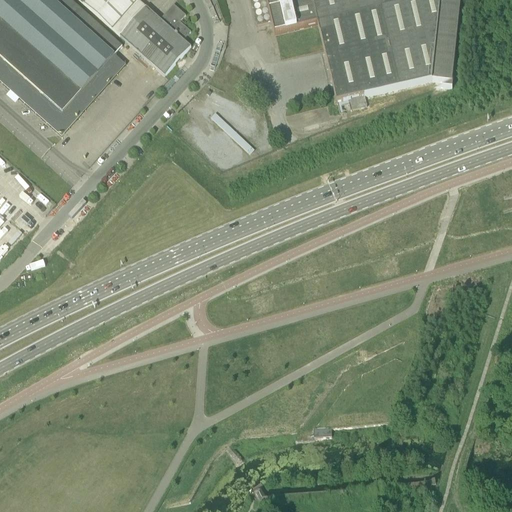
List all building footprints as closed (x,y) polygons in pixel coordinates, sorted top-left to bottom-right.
[(0,0),(0,59),(62,115),(104,68),(122,48),(68,0),(0,0)] [(120,38),(141,14),(134,8),(140,0),(88,0),(84,5),(120,38)] [(250,0),(257,26),(271,23),(275,37),(318,27),(337,105),(431,83),(452,85),(460,0),(250,0)] [(165,78),(191,49),(183,42),(191,34),(180,24),(186,17),(174,6),(160,21),(146,8),(141,14),(120,38),(165,78)] [(331,429),(314,430),(314,437),(315,439),(332,438),(331,429)]
